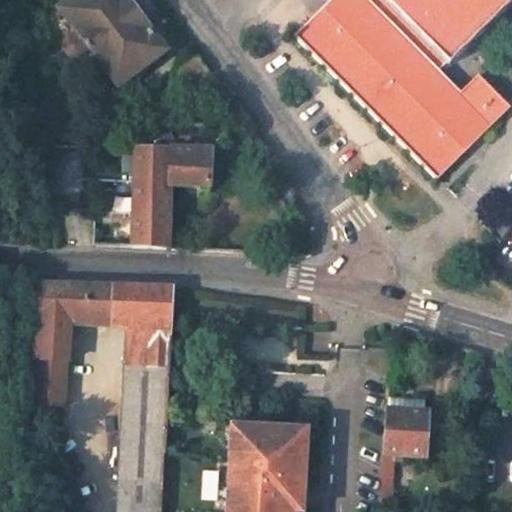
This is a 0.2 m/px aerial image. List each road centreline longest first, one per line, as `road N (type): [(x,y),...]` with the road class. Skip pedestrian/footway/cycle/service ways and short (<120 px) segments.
road 1 (secondary): [(0,259),(247,269),(357,290)]
road 2 (unclassified): [(189,0),(352,221),(360,235),(357,290)]
road 3 (unknown): [(119,264),(102,495)]
road 4 (secondary): [(357,290),(511,335)]
